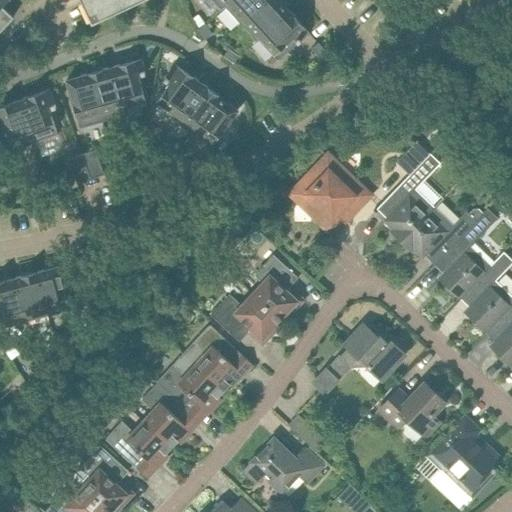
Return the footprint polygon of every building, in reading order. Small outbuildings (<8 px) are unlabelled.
[(0,0),(0,30),(14,16),(1,4),(4,0),(0,0)] [(81,0),(92,21),(137,0),(81,0)] [(212,0),(221,10),(225,7),(232,0),(212,0)] [(240,24),(266,0),(232,0),(225,7),(240,24)] [(259,37),(288,10),(279,0),(266,0),(240,24),(255,41),(259,37)] [(279,60),(309,32),(288,10),(259,37),(279,60)] [(212,34),(205,23),(197,29),(205,39),(212,34)] [(326,52),(318,42),(311,48),(319,58),(326,52)] [(228,48),(223,56),(234,63),(239,56),(228,48)] [(145,100),(138,75),(145,73),(141,59),(110,67),(124,115),(125,115),(123,106),(145,100)] [(200,82),(175,64),(163,79),(169,84),(157,101),(175,114),(172,118),(174,119),(200,82)] [(124,115),(110,67),(89,73),(102,121),(124,115)] [(102,121),(89,73),(66,80),(79,128),(84,126),(102,121)] [(218,95),(200,82),(174,119),(192,132),(218,95)] [(58,134),(49,109),(55,107),(49,89),(20,100),(35,142),(58,134)] [(192,132),(183,144),(187,156),(192,155),(199,160),(199,161),(198,161),(199,162),(217,157),(216,156),(215,156),(212,145),(238,109),(218,95),(192,132)] [(35,142),(20,100),(0,106),(0,125),(3,124),(13,150),(35,142)] [(165,138),(162,126),(153,129),(155,137),(156,141),(165,138)] [(158,149),(156,141),(155,137),(147,139),(150,151),(158,149)] [(168,150),(165,138),(156,141),(158,149),(160,152),(168,150)] [(409,174),(430,153),(417,140),(396,162),(409,174)] [(104,174),(95,149),(81,154),(91,179),(104,174)] [(441,163),(430,153),(409,174),(409,175),(376,208),(386,218),(383,220),(396,232),(393,235),(400,242),(434,207),(416,189),(441,163)] [(91,179),(81,154),(68,159),(77,184),(91,179)] [(290,193),(293,196),(327,228),(337,228),(370,195),(355,181),(328,154),(290,193)] [(125,168),(121,156),(113,158),(116,170),(125,168)] [(434,264),(488,208),(487,208),(475,220),(466,211),(453,224),(434,207),(400,242),(407,248),(410,246),(422,258),(425,255),(434,264)] [(459,298),(504,252),(504,251),(490,265),(470,246),(498,218),(488,208),(434,264),(447,277),(443,283),(459,298)] [(240,219),(230,231),(240,241),(251,230),(240,219)] [(511,259),(504,252),(459,298),(473,311),(468,316),(485,332),(511,303),(511,295),(496,280),(511,263),(511,259)] [(298,277),(283,264),(273,254),(254,275),(262,282),(252,293),(280,319),(284,315),(287,318),(301,304),(289,292),(292,289),(289,286),(298,277)] [(70,309),(58,266),(35,272),(47,316),(70,309)] [(47,316),(35,272),(13,278),(25,322),(47,316)] [(25,322),(13,278),(0,281),(0,321),(2,328),(25,322)] [(209,314),(224,327),(239,341),(248,331),(250,334),(253,330),(266,342),(279,327),(276,324),(280,319),(252,293),(241,305),(229,293),(209,314)] [(171,301),(165,307),(175,316),(181,310),(171,301)] [(510,366),(511,364),(511,303),(485,332),(499,345),(494,350),(510,366)] [(377,337),(363,323),(353,334),(356,338),(340,355),(339,354),(313,382),(325,393),(358,358),(381,379),(405,354),(390,340),(387,343),(379,335),(377,337)] [(80,333),(70,324),(64,331),(73,340),(80,333)] [(209,325),(183,353),(193,363),(223,390),(228,384),(232,387),(244,374),(225,357),(234,348),(220,334),(209,325)] [(73,340),(64,331),(58,337),(68,346),(73,340)] [(183,353),(157,382),(182,404),(190,395),(209,412),(221,399),(217,396),(223,390),(193,363),(183,353)] [(45,371),(36,362),(30,369),(39,377),(45,371)] [(425,437),(426,436),(440,421),(433,415),(446,402),(424,381),(408,397),(398,388),(378,409),(397,428),(406,419),(425,437)] [(157,382),(141,399),(151,409),(141,420),(171,446),(176,440),(179,444),(192,430),(173,414),(182,404),(157,382)] [(297,412),(288,424),(316,446),(326,435),(297,412)] [(464,413),(450,428),(425,454),(440,468),(433,476),(433,481),(439,487),(444,487),(452,479),(466,493),(475,483),(481,488),(495,473),(493,471),(496,469),(494,467),(502,458),(490,446),(488,448),(475,436),(481,429),(464,413)] [(165,452),(171,446),(141,420),(132,430),(121,420),(104,438),(148,478),(169,455),(165,452)] [(323,465),(319,462),(305,448),(295,458),(273,437),(243,470),(257,483),(265,476),(283,493),(300,475),(307,482),(323,465)] [(83,468),(73,479),(81,487),(108,511),(109,511),(113,508),(117,511),(130,497),(118,486),(122,482),(119,480),(128,470),(113,457),(103,447),(83,468)] [(364,511),(371,504),(349,484),(338,497),(353,511),(364,511)] [(44,511),(108,511),(81,487),(70,498),(63,491),(44,511)] [(256,511),(255,511),(241,497),(230,508),(222,500),(210,511),(256,511)]
